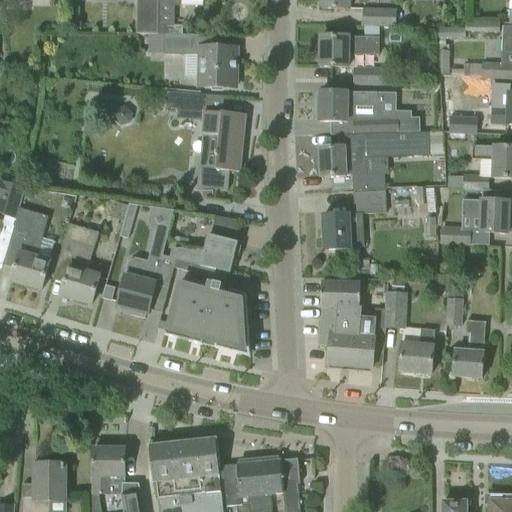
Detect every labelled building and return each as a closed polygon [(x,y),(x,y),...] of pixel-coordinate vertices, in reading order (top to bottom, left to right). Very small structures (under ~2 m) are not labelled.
[(321,0),(321,10),(341,11),(347,11),(347,0),(321,0)] [(140,35),(157,35),(158,6),(141,6),(140,35)] [(157,35),(164,36),(164,35),(182,35),(182,26),(173,25),(173,7),(158,6),(157,35)] [(378,27),(395,27),(403,27),(403,12),(361,11),(361,26),(363,26),(368,27),(378,27)] [(466,30),(465,34),(499,35),(499,25),(466,24),(466,30)] [(363,26),(363,39),(378,39),(378,27),(368,27),(363,26)] [(511,28),(501,28),(501,36),(500,53),(511,54),(511,28)] [(439,29),(439,39),(465,39),(465,34),(466,30),(439,29)] [(164,35),(164,36),(164,55),(195,55),(196,35),(182,35),(164,35)] [(320,37),(320,68),(347,69),(347,56),(377,56),(378,39),(363,39),(340,38),(320,37)] [(201,49),(200,89),(235,90),(235,71),(232,71),(232,53),(236,53),(236,50),(201,49)] [(438,52),(438,75),(448,76),(448,52),(438,52)] [(481,80),(511,81),(511,76),(511,64),(481,65),(469,64),(469,77),(481,77),(481,80)] [(353,84),(386,85),(386,71),(354,71),(353,84)] [(219,135),(216,170),(238,173),(244,116),(222,114),(223,98),(167,93),(165,109),(177,110),(176,119),(204,122),(203,134),(219,135)] [(319,93),(319,123),(339,124),(345,124),(346,124),(346,123),(353,123),(353,135),(365,135),(416,135),(417,121),(374,120),(374,110),(380,110),(380,94),(346,93),(339,93),(319,93)] [(491,109),(491,126),(511,126),(511,94),(508,94),(507,110),(495,109),(491,109)] [(450,118),(449,133),(464,134),(464,136),(476,136),(476,119),(450,118)] [(416,135),(365,135),(365,136),(366,159),(430,157),(429,135),(416,135)] [(339,148),(318,149),(320,179),(330,178),(367,176),(366,159),(365,136),(339,137),(339,148)] [(471,147),(471,160),(480,160),(492,161),(491,179),(500,180),(511,180),(511,148),(501,148),(471,147)] [(367,176),(330,178),(331,192),(363,191),(384,190),(396,189),(396,174),(383,175),(367,176)] [(448,177),(447,189),(462,190),(462,192),(482,193),(487,193),(488,179),(479,178),(463,177),(448,177)] [(0,215),(16,220),(25,190),(10,185),(5,201),(0,199),(0,215)] [(353,195),(354,215),(348,216),(322,217),(323,252),(350,250),(349,249),(363,248),(361,215),(385,214),(384,193),(353,195)] [(462,202),(461,217),(480,218),(479,234),(488,234),(507,235),(507,233),(511,233),(511,219),(508,219),(508,203),(499,203),(499,194),(487,193),(482,193),(482,202),(481,202),(481,203),(462,202)] [(126,237),(134,206),(127,204),(118,235),(126,237)] [(46,272),(50,260),(37,257),(49,216),(20,208),(14,228),(9,243),(10,244),(6,257),(17,260),(14,271),(10,283),(41,292),(46,272)] [(169,257),(174,258),(200,265),(200,267),(226,273),(226,274),(230,275),(237,244),(234,243),(239,222),(215,218),(210,237),(207,237),(204,250),(171,250),(169,257)] [(60,297),(91,306),(96,287),(99,277),(86,273),(97,234),(69,225),(55,271),(57,271),(58,268),(68,271),(60,297)] [(169,285),(173,269),(172,269),(174,258),(169,257),(162,255),(167,234),(155,231),(147,263),(135,260),(128,264),(121,288),(117,308),(131,311),(129,316),(144,320),(146,315),(148,315),(151,303),(164,306),(169,286),(169,285)] [(440,231),(440,246),(468,247),(468,246),(488,247),(488,234),(479,234),(468,233),(468,232),(440,231)] [(224,282),(226,274),(226,273),(200,267),(200,265),(174,258),(172,269),(173,269),(224,282)] [(368,258),(357,259),(357,269),(368,269),(368,258)] [(413,275),(412,284),(427,284),(427,276),(413,275)] [(392,283),(391,292),(403,292),(404,284),(392,283)] [(373,350),(375,321),(361,320),(361,319),(360,319),(360,309),(358,309),(360,284),(357,284),(341,284),(321,284),(320,309),(322,309),(319,348),(329,349),(328,366),(329,366),(329,365),(370,369),(370,370),(371,370),(373,350)] [(214,349),(238,355),(239,349),(248,348),(245,296),(229,292),(226,301),(176,288),(164,336),(202,346),(203,341),(216,344),(214,349)] [(446,328),(459,329),(461,301),(462,292),(448,290),(448,300),(446,328)] [(384,329),(403,329),(405,296),(386,295),(384,329)] [(465,336),(469,336),(468,353),(454,352),(454,358),(452,378),(481,380),(485,324),(466,322),(465,336)] [(399,373),(431,376),(432,356),(434,332),(402,330),(401,344),(399,373)] [(222,511),(219,475),(216,441),(148,448),(153,486),(155,485),(159,511),(222,511)] [(92,495),(120,496),(123,496),(123,491),(123,478),(124,478),(124,450),(92,450),(92,495)] [(297,461),(222,468),(223,474),(226,508),(237,507),(237,511),(271,511),(269,494),(283,493),(284,511),(299,511),(297,486),(299,485),(297,461)] [(24,495),(22,495),(21,511),(65,511),(65,503),(64,503),(64,465),(61,465),(61,468),(51,468),(51,465),(48,465),(48,468),(37,468),(38,465),(34,465),(34,486),(34,497),(24,497),(24,495)] [(123,496),(120,496),(122,511),(100,511),(100,510),(90,511),(139,511),(140,491),(123,491),(123,496)] [(511,511),(511,502),(490,503),(489,511),(511,511)] [(442,503),(441,511),(465,511),(466,503),(442,503)]
